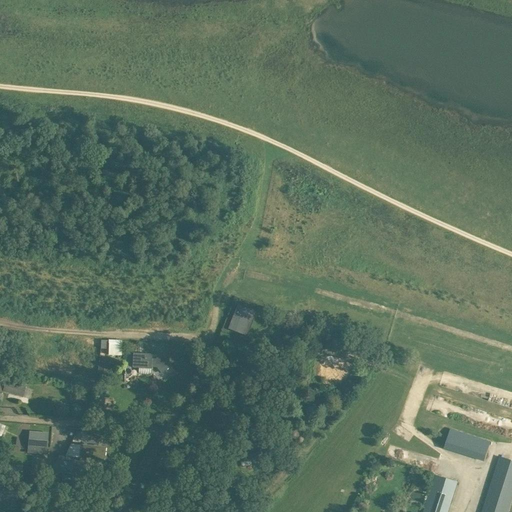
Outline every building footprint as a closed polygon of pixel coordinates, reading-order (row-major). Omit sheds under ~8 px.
[(227,329),(247,336),(247,335),(242,334),(251,311),(256,312),(237,304),(227,329)] [(109,354),(122,355),(123,340),(101,339),(101,348),(109,348),(109,354)] [(151,354),(133,353),(133,367),(151,368),(151,366),(157,366),(161,372),(171,366),(168,363),(169,355),(157,355),(157,359),(151,359),(151,354)] [(342,374),(342,360),(322,360),(321,374),(342,374)] [(1,378),(0,381),(0,394),(1,395),(2,391),(3,392),(4,389),(23,395),(25,385),(1,378)] [(94,409),(100,410),(101,405),(102,406),(104,398),(103,398),(104,394),(97,392),(94,409)] [(222,430),(230,415),(221,410),(216,420),(213,418),(210,423),(219,428),(222,430)] [(491,442),(450,429),(444,449),(485,462),(491,442)] [(29,442),(47,444),(48,434),(29,432),(29,442)] [(80,461),(86,461),(96,462),(96,455),(104,456),(105,447),(81,445),(80,455),(80,461)] [(259,448),(240,448),(240,460),(259,459),(259,448)] [(507,511),(511,499),(511,460),(500,457),(482,511),(507,511)] [(38,464),(37,473),(62,475),(62,472),(72,473),(73,462),(63,461),(63,467),(54,467),(54,465),(38,464)] [(217,469),(217,470),(217,476),(216,481),(227,482),(228,470),(217,469)] [(436,475),(424,511),(447,511),(458,482),(436,475)] [(73,501),(74,484),(62,484),(62,500),(73,501)] [(0,501),(19,502),(19,487),(0,486),(0,501)]
